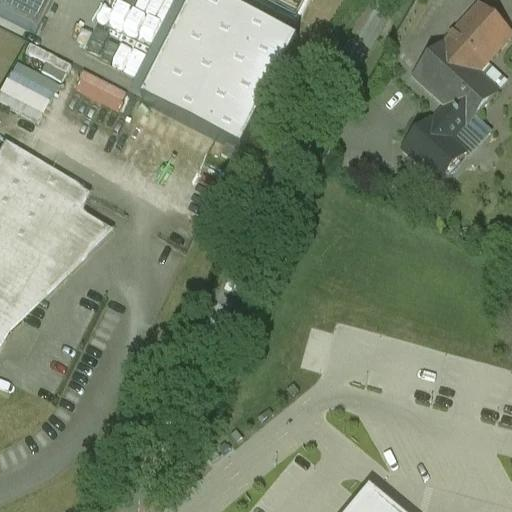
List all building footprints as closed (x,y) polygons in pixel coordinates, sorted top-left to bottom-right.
[(51,0),(0,0),(0,19),(33,36),(51,0)] [(299,47),(206,0),(196,0),(141,103),(243,153),(299,47)] [(511,37),(477,8),(444,45),(477,74),(511,37)] [(477,74),(444,45),(412,78),(444,107),(467,128),(475,119),(498,95),(477,74)] [(12,81),(54,104),(63,88),(21,65),(12,81)] [(88,75),(80,96),(126,112),(133,91),(88,75)] [(467,128),(444,107),(402,151),(437,184),(464,157),(451,144),(467,128)] [(475,119),(467,128),(481,142),(490,132),(475,119)] [(80,196),(0,150),(0,334),(4,336),(16,325),(9,319),(80,196)] [(90,203),(80,196),(9,319),(16,325),(110,241),(80,221),(90,203)] [(395,511),(371,492),(353,511),(395,511)]
